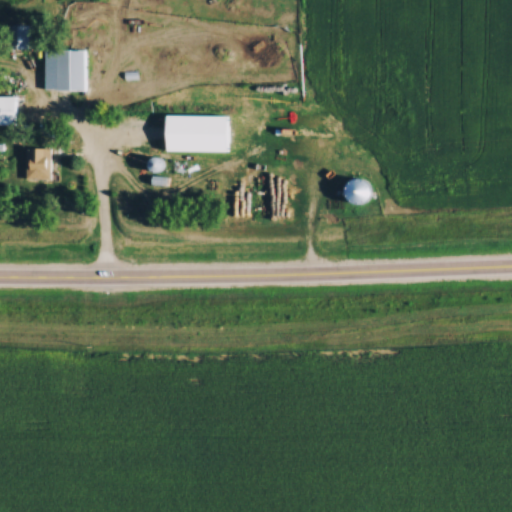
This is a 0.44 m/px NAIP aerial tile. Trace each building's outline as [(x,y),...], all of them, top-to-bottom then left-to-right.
[(8,50),(27,50),(27,26),(8,26),(8,50)] [(87,51),(58,51),(58,92),(87,92),(87,51)] [(0,127),(19,127),(19,97),(0,97),(0,127)] [(230,151),(230,140),(206,140),(206,151),(230,151)] [(54,180),(54,150),(28,150),(28,180),(54,180)] [(157,174),(166,166),(158,158),(149,166),(157,174)]
